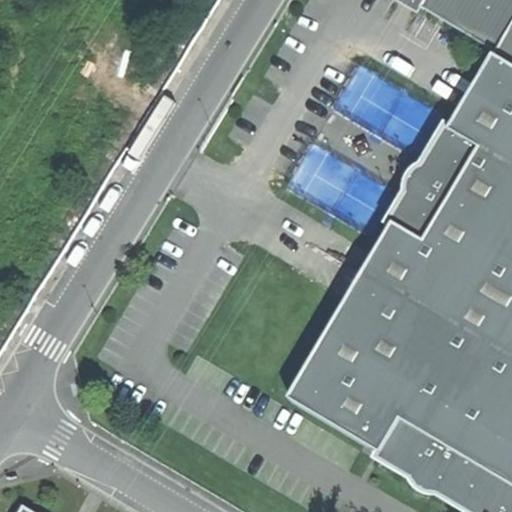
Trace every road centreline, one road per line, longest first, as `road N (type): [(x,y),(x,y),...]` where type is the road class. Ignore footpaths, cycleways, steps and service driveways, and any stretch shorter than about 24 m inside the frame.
road 1 (unclassified): [(260,0),(11,413)]
road 2 (unclassified): [(177,511),(11,413)]
